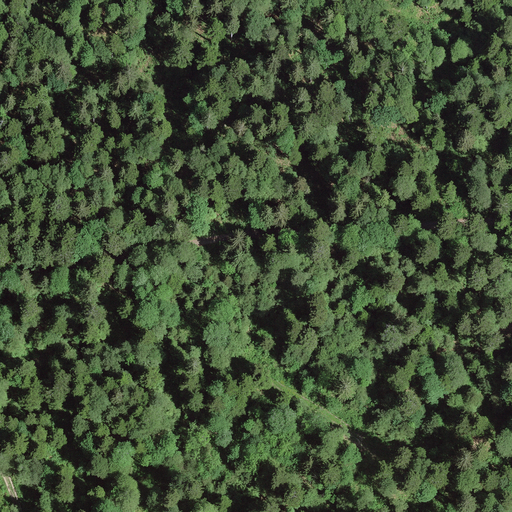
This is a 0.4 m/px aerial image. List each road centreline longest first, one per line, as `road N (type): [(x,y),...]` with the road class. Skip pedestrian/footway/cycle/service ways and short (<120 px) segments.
road 1 (track): [(481,0),(396,53),(363,62),(168,163),(81,266),(365,441)]
road 2 (track): [(511,221),(198,241),(81,266),(0,273)]
